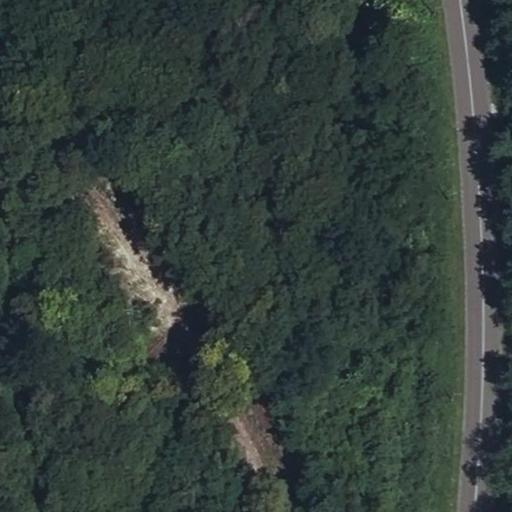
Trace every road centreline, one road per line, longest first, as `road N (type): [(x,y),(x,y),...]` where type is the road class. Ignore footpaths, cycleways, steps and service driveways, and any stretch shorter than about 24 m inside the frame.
road 1 (tertiary): [(460,0),(474,115),(462,511)]
road 2 (track): [(31,504),(18,382),(0,345)]
